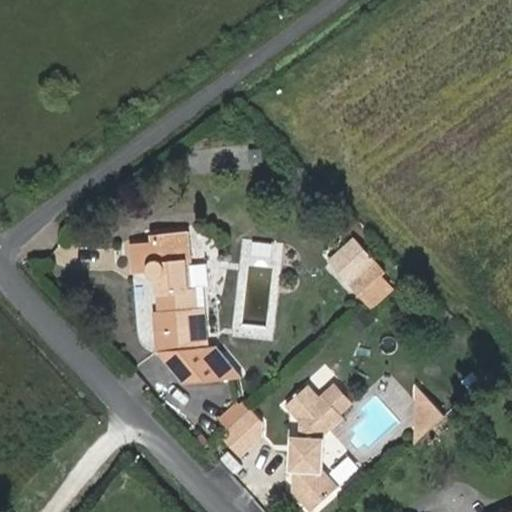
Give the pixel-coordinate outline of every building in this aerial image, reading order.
[(162,246),(163,254),(184,252),(183,236),(160,237),(161,246),(162,246)] [(161,246),(132,248),(134,273),(150,272),(152,277),(156,280),(159,280),(161,313),(156,314),(158,354),(201,351),(198,311),(193,312),(192,292),(187,292),(184,252),(163,254),(162,246),(161,246)] [(367,284),(379,297),(400,277),(389,265),(367,284)] [(201,351),(162,354),(190,384),(240,381),(213,350),(201,351)] [(341,410),(351,401),(338,386),(324,398),(314,386),(290,406),(305,423),(303,438),(296,438),(295,445),(300,446),(300,453),(294,453),(293,471),(296,471),(295,492),(312,511),(314,511),(332,497),(321,485),(322,473),(326,473),(326,470),(328,436),(348,420),(341,410)] [(420,386),(416,445),(448,415),(420,386)] [(222,434),(240,455),(262,436),(264,422),(251,407),(222,434)] [(332,497),(341,488),(326,470),(326,473),(322,473),(321,485),(332,497)]
